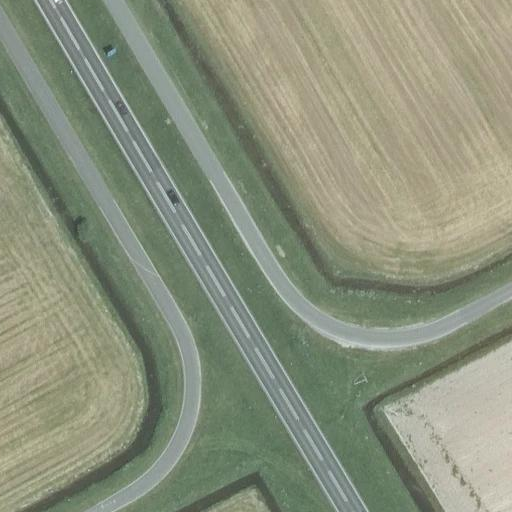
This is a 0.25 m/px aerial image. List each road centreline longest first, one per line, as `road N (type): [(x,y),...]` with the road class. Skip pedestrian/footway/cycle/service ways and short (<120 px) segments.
road 1 (trunk): [(351,511),(49,0)]
road 2 (unclassified): [(112,0),(273,276),(307,314),(359,336),(391,338),(454,320),(511,289)]
road 3 (unclassified): [(0,22),(189,359),(190,396),(176,446),(153,477),(96,511)]
